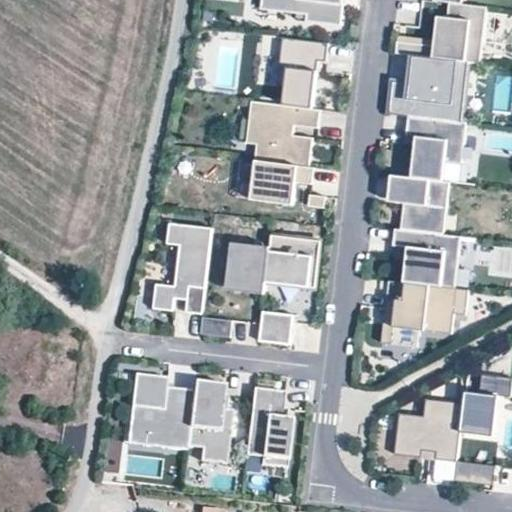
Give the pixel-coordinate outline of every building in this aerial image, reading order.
[(334,3),(333,0),(261,0),(260,9),(312,15),(311,22),(346,26),(348,5),(334,3)] [(458,4),(449,3),(447,18),(437,17),(434,40),(434,46),(397,42),(395,53),(415,56),(473,62),(479,63),(486,7),(458,4)] [(434,46),(434,40),(397,36),(397,42),(434,46)] [(327,61),(329,43),(284,37),(278,86),(285,87),(283,105),(313,109),(317,71),(313,70),(314,60),(327,61)] [(466,123),(473,62),(415,56),(412,81),(393,79),(389,115),(408,117),(466,123)] [(409,79),(410,56),(397,56),(396,79),(409,79)] [(318,129),(320,110),(313,109),(283,105),(251,101),(246,143),(257,145),(256,161),(309,167),(313,138),(293,136),(294,126),(318,129)] [(461,163),(466,123),(408,117),(406,136),(416,137),(415,145),(411,177),(443,181),(445,161),(461,163)] [(415,145),(416,137),(406,136),(405,144),(415,145)] [(312,185),(314,168),(309,167),(256,161),(251,200),(293,205),(296,183),(312,185)] [(411,177),(391,174),(387,201),(403,202),(400,230),(443,235),(449,181),(443,181),(411,177)] [(326,197),(310,195),(308,207),(324,209),(326,197)] [(203,314),(214,227),(170,221),(168,243),(181,244),(176,285),(157,283),(154,308),(174,311),(176,298),(188,300),(186,312),(203,314)] [(407,248),(403,282),(455,288),(461,237),(443,235),(400,230),(394,229),(392,246),(407,248)] [(271,246),(267,282),(316,287),(322,241),(272,235),(271,246)] [(267,282),(271,246),(233,241),(228,279),(267,283),(267,282)] [(463,242),(464,265),(480,264),(479,242),(463,242)] [(265,294),(267,283),(228,279),(227,289),(265,294)] [(467,290),(455,288),(403,282),(397,282),(395,300),(394,308),(384,307),(380,343),(413,347),(415,330),(449,334),(452,314),(464,315),(467,290)] [(394,308),(395,300),(385,299),(384,307),(394,308)] [(263,311),(260,341),(291,345),(295,314),(263,311)] [(231,337),(233,321),(203,317),(201,334),(231,337)] [(493,438),(497,397),(509,399),(511,379),(480,376),(478,394),(464,393),(462,406),(459,434),(493,438)] [(188,449),(195,394),(167,390),(168,381),(136,377),(130,427),(145,428),(142,448),(188,453),(188,449)] [(196,384),(195,394),(226,397),(227,388),(196,384)] [(285,421),(286,411),(281,411),(283,395),(252,391),(244,458),(261,460),(260,468),(286,471),(292,422),(285,421)] [(228,466),(234,413),(227,412),(229,397),(226,397),(195,394),(188,449),(204,451),(203,463),(228,466)] [(434,462),(456,464),(456,463),(459,434),(462,406),(424,401),(422,419),(397,416),(393,457),(420,460),(420,453),(434,455),(434,462)] [(142,448),(145,428),(130,427),(128,446),(142,448)] [(492,488),(495,467),(456,463),(456,464),(454,483),(492,488)]
